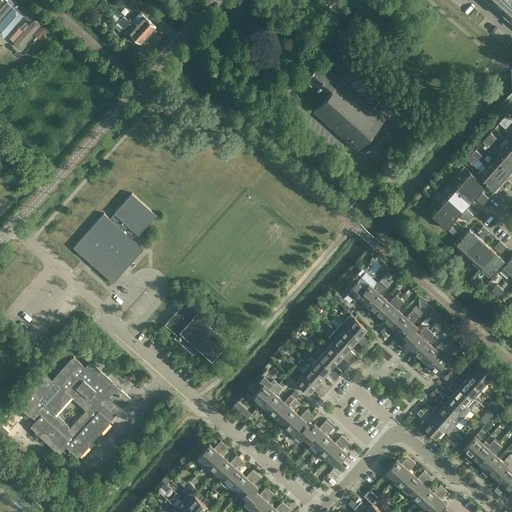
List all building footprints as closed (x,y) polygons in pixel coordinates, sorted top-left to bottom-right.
[(8,0),(0,8),(0,29),(1,30),(19,10),(8,0)] [(146,14),(150,9),(140,0),(131,0),(129,3),(138,11),(140,9),(146,14)] [(511,0),(502,0),(511,8),(511,0)] [(137,25),(132,21),(130,19),(128,21),(117,10),(110,18),(122,28),(123,27),(141,43),(148,35),(137,25)] [(140,12),(132,21),(137,25),(148,35),(156,26),(140,12)] [(34,17),(13,41),(20,47),(41,24),(34,17)] [(40,37),(48,28),(43,23),(34,33),(40,37)] [(318,52),(318,53),(323,58),(328,52),(323,47),(318,52)] [(324,97),(325,98),(341,80),(341,79),(346,73),(341,69),(336,75),(322,62),(306,80),(324,96),(324,97)] [(357,77),(362,72),(363,70),(357,64),(356,64),(353,67),(344,77),(352,83),(357,77)] [(341,80),(325,98),(314,111),(357,150),(385,119),(341,80)] [(511,121),(506,115),(502,119),(509,125),(511,121)] [(509,125),(502,119),(499,123),(505,128),(509,125)] [(497,138),(490,132),(487,136),(493,142),(497,138)] [(493,142),(487,136),(484,140),(490,145),(493,142)] [(511,142),(510,141),(502,149),(511,158),(511,142)] [(481,155),(475,149),(472,153),(478,159),(481,155)] [(511,171),(511,158),(502,149),(494,158),(511,173),(511,171)] [(478,159),(472,153),(469,157),(475,162),(478,159)] [(511,173),(494,158),(487,166),(504,181),(511,173)] [(504,181),(487,166),(479,175),(496,190),(504,181)] [(469,170),(461,179),(478,194),(485,185),(469,170)] [(461,179),(459,181),(453,187),(470,202),(478,194),(461,179)] [(453,187),(449,192),(446,196),(462,211),(470,202),(453,187)] [(479,195),(486,201),(488,198),(482,192),(479,195)] [(73,247),(90,262),(113,283),(143,249),(123,231),(128,225),(139,234),(156,215),(132,193),(110,219),(104,213),(73,247)] [(476,199),(483,204),(486,201),(479,195),(476,199)] [(446,196),(440,202),(438,205),(455,219),(462,211),(446,196)] [(438,205),(430,213),(447,228),(455,219),(438,205)] [(464,212),(470,218),(473,215),(467,209),(464,212)] [(461,216),(467,221),(470,218),(464,212),(461,216)] [(480,235),(486,228),(483,225),(477,232),(480,235)] [(449,230),(455,235),(458,232),(452,226),(449,230)] [(483,237),(489,231),(486,228),(480,235),(483,237)] [(470,229),(455,245),(464,253),(479,237),(470,229)] [(479,237),(464,253),(472,261),(487,244),(479,237)] [(500,253),(506,246),(500,241),(494,247),(500,253)] [(487,244),(472,261),(481,269),(496,252),(487,244)] [(496,252),(481,269),(490,276),(504,260),(496,252)] [(511,255),(501,268),(510,276),(511,273),(511,255)] [(347,293),(353,299),(353,302),(357,302),(357,303),(361,299),(366,304),(386,282),(385,281),(390,275),(387,273),(374,287),(369,283),(365,289),(357,282),(347,293)] [(386,282),(366,304),(372,308),(368,312),(371,315),(386,298),(381,294),(390,285),(386,282)] [(495,293),(500,287),(497,284),(491,290),(495,293)] [(495,293),(498,296),(503,289),(500,287),(495,293)] [(386,298),(371,315),(373,317),(377,313),(382,318),(400,298),(405,292),(401,289),(390,302),(386,298)] [(200,309),(190,299),(188,298),(165,324),(177,334),(174,337),(194,354),(199,348),(212,360),(229,341),(197,312),(200,309)] [(400,298),(382,318),(388,323),(381,331),(383,333),(387,329),(402,312),(398,309),(404,301),(400,298)] [(402,312),(387,329),(390,331),(393,327),(399,332),(419,308),(416,305),(406,316),(402,312)] [(419,308),(399,332),(404,337),(398,344),(401,346),(418,327),(414,323),(424,312),(419,308)] [(450,323),(442,316),(438,313),(435,316),(439,320),(438,320),(446,327),(450,323)] [(351,314),(344,322),(368,343),(371,339),(364,333),(368,328),(351,314)] [(368,343),(344,322),(343,321),(336,329),(353,344),(357,340),(364,347),(368,343)] [(418,327),(401,346),(404,348),(406,345),(411,350),(429,330),(426,326),(419,334),(415,330),(418,327)] [(349,349),(353,344),(336,329),(328,337),(333,341),(353,359),(357,355),(349,349)] [(429,330),(411,350),(417,355),(414,358),(416,361),(431,344),(427,341),(434,333),(429,330)] [(443,355),(450,347),(454,343),(450,339),(446,344),(428,364),(433,369),(430,373),(432,375),(436,371),(447,359),(443,355)] [(333,341),(326,349),(339,361),(342,356),(350,363),(353,359),(333,341)] [(431,344),(416,361),(419,363),(422,359),(428,364),(446,344),(442,341),(435,348),(431,344)] [(326,349),(319,357),(339,375),(342,371),(335,365),(339,361),(326,349)] [(60,386),(44,404),(32,392),(20,405),(36,420),(31,426),(61,453),(67,447),(78,457),(110,420),(109,419),(125,401),(126,403),(131,398),(120,389),(119,390),(112,384),(113,382),(90,361),(85,366),(74,356),(52,380),(60,386)] [(319,357),(312,365),(324,377),(328,373),(335,379),(339,375),(319,357)] [(471,359),(467,363),(487,381),(495,373),(482,361),(478,366),(471,359)] [(487,381),(467,363),(464,367),(471,373),(467,378),(480,389),(487,381)] [(312,365),(306,372),(302,369),(301,370),(324,391),(328,387),(320,381),(324,377),(312,365)] [(324,391),(301,370),(299,372),(302,375),(297,382),(310,393),(313,389),(321,395),(324,391)] [(480,389),(467,378),(463,382),(456,375),(453,379),(473,397),(480,389)] [(477,401),(453,379),(450,377),(448,379),(451,381),(449,383),(456,389),(453,394),(470,409),(477,401)] [(268,387),(264,383),(261,381),(258,384),(261,387),(252,396),(261,403),(279,383),(275,380),(268,387)] [(279,383),(261,403),(269,411),(280,398),(276,394),(285,383),(282,380),(279,383)] [(458,413),(438,395),(432,390),(429,394),(435,399),(442,406),(438,410),(454,423),(455,422),(452,420),(458,413)] [(284,401),(280,398),(269,411),(277,418),(295,398),(294,397),(297,394),(294,391),(284,401)] [(470,409),(453,394),(449,398),(442,391),(438,395),(458,413),(463,417),(470,409)] [(295,398),(277,418),(285,425),(296,412),(292,408),(298,401),(295,398)] [(480,416),(486,422),(500,407),(494,402),(480,416)] [(456,425),(438,410),(435,414),(427,407),(424,411),(444,429),(448,433),(456,425)] [(300,416),(296,412),(285,425),(293,432),(311,412),(307,409),(300,416)] [(311,412),(293,432),(301,439),(312,426),(308,423),(317,413),(313,409),(311,412)] [(444,429),(424,411),(420,415),(428,422),(424,426),(437,437),(444,429)] [(319,427),(315,423),(312,426),(301,439),(301,440),(304,437),(311,443),(330,423),(331,422),(327,419),(326,420),(319,427)] [(330,423),(311,443),(319,451),(331,438),(327,434),(333,427),(330,423)] [(2,425),(0,427),(0,433),(4,437),(10,431),(2,425)] [(465,457),(468,459),(483,443),(479,439),(488,429),(484,425),(463,448),(469,453),(465,457)] [(335,442),(331,438),(319,451),(327,458),(345,438),(342,434),(335,442)] [(345,438),(327,458),(336,465),(347,453),(343,449),(350,441),(345,438)] [(483,443),(468,459),(471,461),(474,458),(479,463),(497,443),(499,441),(495,438),(487,446),(483,443)] [(198,456),(205,462),(200,467),(202,468),(206,463),(225,443),(221,440),(214,447),(210,443),(198,456)] [(458,453),(463,447),(457,442),(452,448),(458,453)] [(225,443),(206,463),(215,471),(226,458),(222,454),(228,447),(225,443)] [(497,443),(479,463),(485,468),(482,471),(484,474),(499,457),(495,453),(501,446),(497,443)] [(499,457),(484,474),(487,476),(490,472),(495,477),(511,458),(511,451),(510,454),(510,453),(503,461),(499,457)] [(230,462),(226,458),(215,471),(223,478),(241,458),(237,454),(230,462)] [(397,459),(386,471),(394,479),(412,459),(408,455),(401,463),(397,459)] [(241,458),(223,478),(231,485),(242,472),(238,469),(244,461),(241,458)] [(511,458),(495,477),(501,482),(498,486),(500,488),(511,474),(511,468),(511,466),(511,458)] [(412,459),(394,479),(402,486),(413,473),(409,470),(416,462),(412,459)] [(246,476),(242,472),(231,485),(239,492),(257,472),(253,469),(246,476)] [(413,473),(402,486),(410,493),(428,473),(424,470),(417,477),(413,473)] [(257,472),(239,492),(247,499),(258,487),(254,483),(261,476),(257,472)] [(428,473),(410,493),(418,500),(429,488),(425,484),(432,477),(428,473)] [(511,474),(500,488),(503,490),(506,486),(511,491),(511,490),(511,474)] [(429,488),(418,500),(426,508),(444,488),(440,484),(434,492),(429,488)] [(258,487),(247,499),(244,502),(252,510),(270,490),(266,486),(260,494),(256,490),(258,487)] [(444,488),(426,508),(431,511),(437,511),(446,502),(441,499),(448,491),(444,488)] [(378,497),(369,489),(364,495),(372,503),(378,497)] [(270,490),(252,510),(254,511),(264,511),(272,504),(268,501),(274,493),(270,490)] [(195,495),(188,503),(197,511),(205,511),(204,511),(208,506),(195,495)] [(276,508),(272,504),(264,511),(279,511),(286,504),(282,501),(276,508)] [(361,501),(357,505),(365,511),(381,511),(372,503),(368,507),(361,501)] [(197,511),(188,503),(180,511),(181,511),(197,511)]
